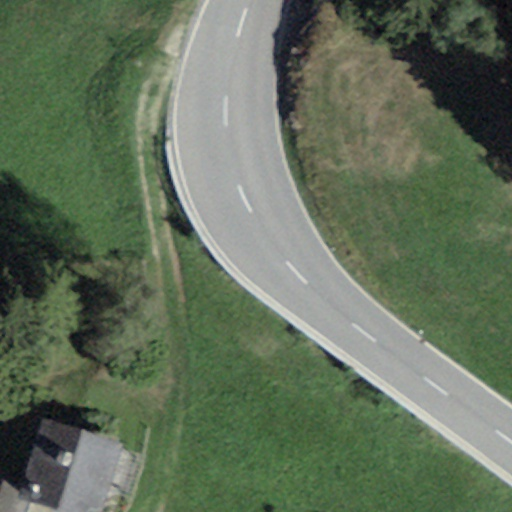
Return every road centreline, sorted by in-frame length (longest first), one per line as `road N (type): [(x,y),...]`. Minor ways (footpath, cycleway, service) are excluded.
road 1 (secondary): [(249,0),(228,67),(227,127),(244,201),(264,236),(291,271),(373,342),(511,444)]
road 2 (track): [(228,67),(164,77),(147,113),(162,360),(157,484),(138,511)]
